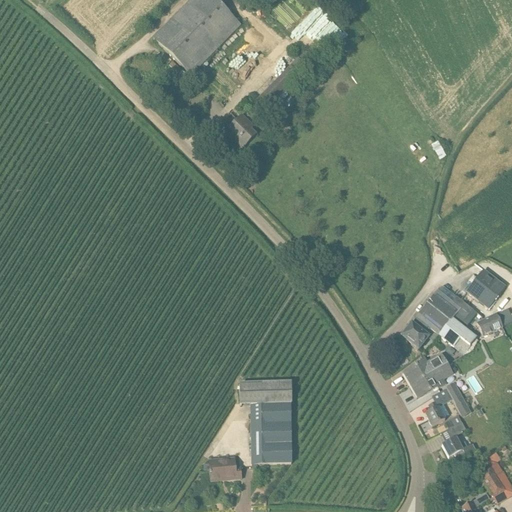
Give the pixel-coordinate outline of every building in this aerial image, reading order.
[(214,0),(191,0),(153,39),(191,77),(241,26),(214,0)] [(298,59),(256,101),(266,111),(308,69),(315,61),(305,52),(298,59)] [(242,116),(228,130),(238,140),(236,143),(243,149),(256,135),(251,130),(254,128),(242,116)] [(439,143),(427,149),(435,163),(446,157),(447,157),(447,156),(439,143)] [(472,285),(466,293),(474,300),(489,312),(506,289),(491,278),(483,271),(477,280),(473,277),(468,282),(472,285)] [(433,296),(416,319),(433,333),(439,337),(445,329),(459,341),(469,349),(476,340),(452,321),(454,318),(467,328),(477,315),(456,298),(444,288),(440,289),(439,289),(433,296)] [(497,315),(477,325),(484,340),(504,330),(497,315)] [(416,319),(401,338),(418,352),(433,333),(416,319)] [(445,329),(439,337),(454,349),(459,341),(445,329)] [(417,367),(402,375),(403,375),(410,388),(447,366),(441,355),(427,363),(425,360),(424,360),(421,355),(419,357),(421,361),(416,364),(417,367)] [(447,366),(410,388),(417,400),(432,391),(433,393),(446,386),(444,382),(453,377),(447,366)] [(431,412),(425,416),(432,429),(445,421),(444,419),(449,417),(444,407),(453,402),(463,420),(472,415),(456,385),(432,398),(435,403),(428,407),(431,412)] [(291,386),(240,386),(240,408),(251,408),(251,425),(252,466),(291,465),(291,425),(291,386)] [(454,428),(462,424),(459,418),(451,421),(454,428)] [(462,424),(454,428),(449,430),(453,438),(466,432),(462,424)] [(456,440),(442,447),(448,460),(454,457),(457,462),(475,453),(472,446),(462,451),(456,440)] [(485,495),(489,501),(491,500),(494,505),(511,494),(494,463),(498,460),(494,455),(486,461),(487,463),(485,464),(484,463),(479,466),(480,467),(475,471),(488,493),(485,495)] [(235,459),(209,461),(210,481),(225,480),(225,482),(241,481),(240,468),(236,468),(235,459)] [(485,503),(489,501),(485,495),(473,503),(461,510),(461,511),(473,511),(477,510),(477,511),(480,511),(478,508),(486,504),(485,503)]
